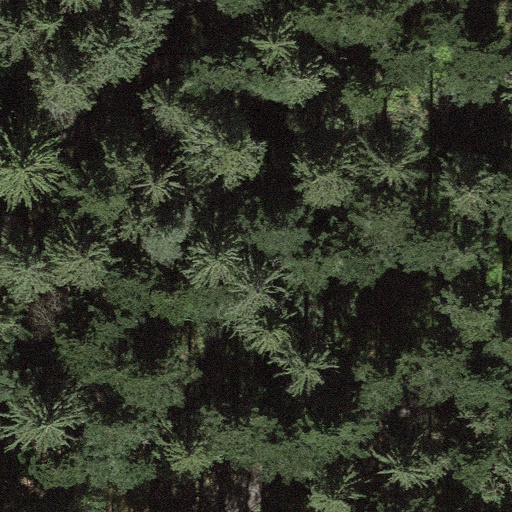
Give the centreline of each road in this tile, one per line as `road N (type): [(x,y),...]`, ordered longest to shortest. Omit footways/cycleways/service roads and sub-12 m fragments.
road 1 (track): [(511,374),(417,405),(323,450),(226,511)]
road 2 (track): [(0,226),(94,85),(167,0)]
